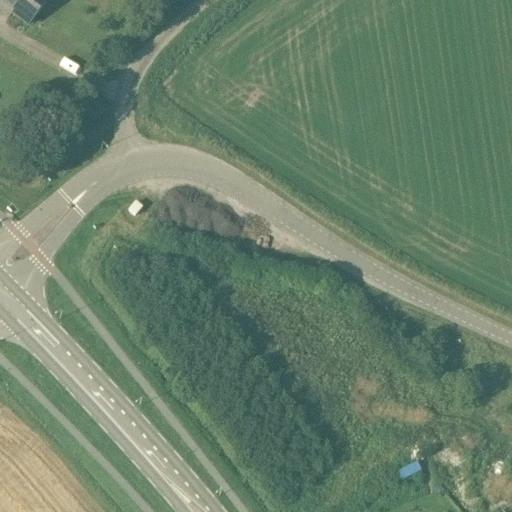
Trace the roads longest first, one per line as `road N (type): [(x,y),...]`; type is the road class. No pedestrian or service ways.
road 1 (unclassified): [(511,344),(214,175),(136,171)]
road 2 (secondary): [(196,511),(0,292)]
road 3 (unclassified): [(136,171),(126,119),(133,85),(171,33),(213,0)]
road 4 (unclassified): [(0,276),(96,187),(136,171)]
